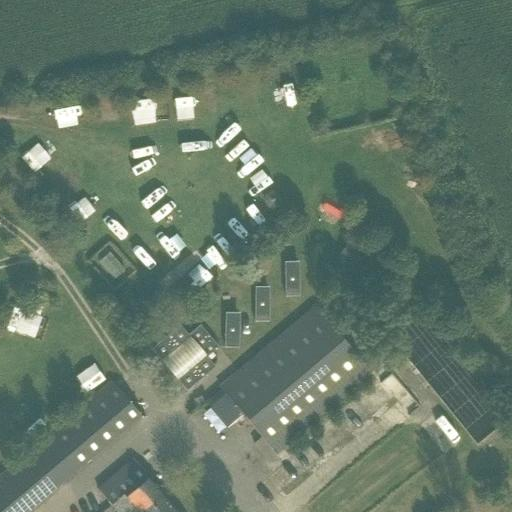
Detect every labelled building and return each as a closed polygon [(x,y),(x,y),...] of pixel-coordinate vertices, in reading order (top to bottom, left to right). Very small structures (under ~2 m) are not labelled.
[(295,191),(300,202),(314,196),(309,185),(295,191)] [(346,207),(325,196),(315,213),(320,215),(317,220),(334,229),(346,207)] [(264,207),(245,218),(255,236),(274,225),(264,207)] [(225,235),(205,246),(219,268),(238,257),(225,235)] [(348,242),(338,256),(356,269),(366,254),(348,242)] [(114,280),(125,267),(105,249),(94,262),(114,280)] [(145,282),(169,261),(162,253),(137,274),(145,282)] [(16,306),(8,330),(35,339),(43,315),(16,306)] [(370,373),(315,307),(219,389),(275,455),(370,373)] [(180,326),(151,350),(186,391),(214,368),(206,358),(218,348),(199,326),(188,336),(180,326)] [(73,380),(85,395),(103,381),(90,366),(73,380)] [(0,477),(0,511),(27,511),(141,417),(112,383),(0,477)] [(439,413),(425,425),(440,442),(454,431),(439,413)] [(97,490),(115,511),(177,511),(133,459),(97,490)]
